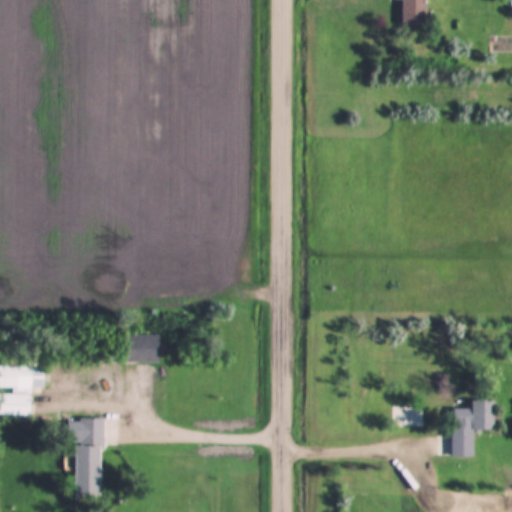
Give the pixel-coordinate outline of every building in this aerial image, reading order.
[(402,0),(403,28),(427,27),(426,0),(402,0)] [(125,335),(125,364),(159,364),(159,335),(125,335)] [(0,416),(30,416),(30,389),(44,389),(44,368),(0,367),(0,416)] [(495,431),(495,401),(472,401),(472,431),(495,431)] [(103,419),(77,419),(75,496),(102,496),(103,419)] [(444,441),(444,463),(461,463),(461,441),(444,441)]
